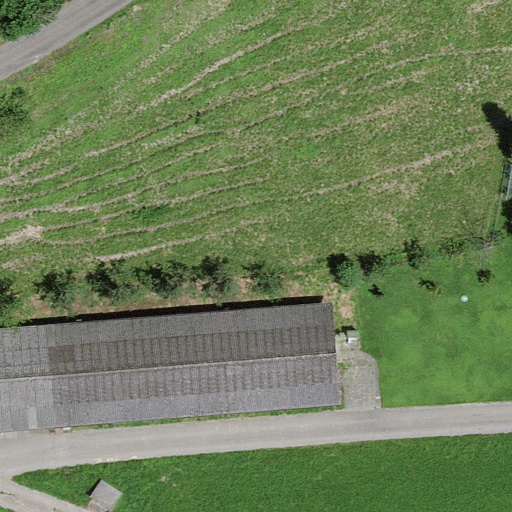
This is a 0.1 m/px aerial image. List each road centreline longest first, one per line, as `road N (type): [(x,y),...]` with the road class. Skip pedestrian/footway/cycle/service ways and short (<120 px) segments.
road 1 (unclassified): [(511,420),(0,458)]
road 2 (track): [(0,63),(106,0)]
